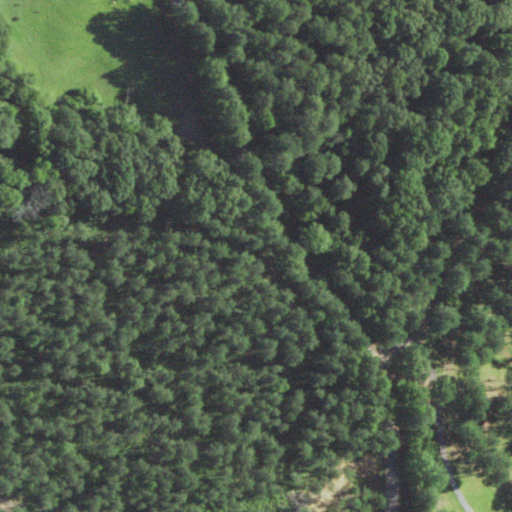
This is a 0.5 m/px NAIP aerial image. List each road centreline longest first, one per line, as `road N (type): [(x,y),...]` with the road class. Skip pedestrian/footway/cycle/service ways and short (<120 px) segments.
road 1 (residential): [(399,511),(404,449),(385,355),(264,237),(244,199),(216,79),(163,0)]
road 2 (residential): [(385,355),(511,189)]
